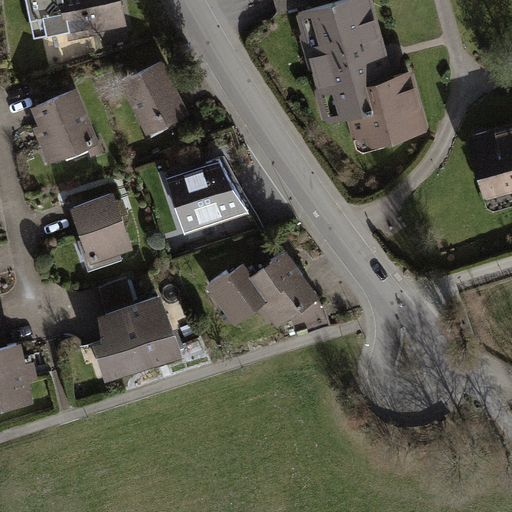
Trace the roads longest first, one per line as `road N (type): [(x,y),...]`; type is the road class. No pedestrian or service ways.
road 1 (residential): [(397,317),(261,121),(189,0)]
road 2 (residential): [(0,122),(49,323)]
road 3 (residential): [(397,317),(429,296),(511,268)]
